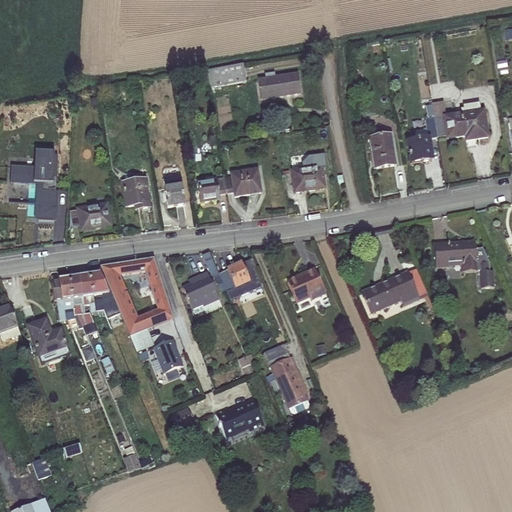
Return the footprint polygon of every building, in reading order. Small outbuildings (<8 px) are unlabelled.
[(243,65),(207,71),(210,88),(246,82),(243,65)] [(258,81),(261,101),(301,95),(298,74),(275,78),(274,74),(264,75),(265,80),(258,81)] [(434,120),(444,118),(447,137),(448,139),(465,136),(475,135),(476,140),(487,138),(483,111),(446,118),(444,105),(432,107),(434,120)] [(444,118),(434,120),(437,138),(447,137),(444,118)] [(434,120),(425,121),(426,131),(414,133),(416,142),(408,143),(411,164),(432,161),(429,140),(437,138),(434,120)] [(396,167),(391,136),(369,139),(374,170),(396,167)] [(59,173),(60,155),(41,154),(40,167),(13,165),(12,182),(39,184),(37,203),(41,204),(57,204),(59,179),(56,179),(56,173),(59,173)] [(324,189),(320,164),(314,165),(313,162),(312,159),(309,157),(301,158),(300,161),(299,164),(300,167),(293,168),(296,192),(324,189)] [(257,171),(231,176),(231,178),(224,179),(226,194),(234,193),(234,198),(260,194),(257,171)] [(125,176),(121,176),(126,209),(135,207),(140,206),(141,210),(141,213),(150,212),(144,174),(126,177),(125,176)] [(181,178),(163,181),(168,209),(185,206),(181,178)] [(226,194),(224,179),(197,183),(200,203),(220,200),(219,195),(226,194)] [(41,204),(40,220),(56,221),(57,204),(41,204)] [(81,226),(82,230),(110,225),(106,206),(70,212),(70,228),(81,226)] [(462,273),(476,272),(479,272),(480,290),(493,289),(492,272),(489,272),(488,264),(482,249),(475,249),(474,242),(434,245),(435,269),(449,268),(449,267),(449,264),(462,263),(462,267),(462,273)] [(219,278),(209,255),(203,258),(212,280),(215,279),(219,278)] [(112,295),(115,301),(119,311),(131,338),(173,320),(153,260),(126,264),(132,277),(144,275),(155,309),(139,315),(123,279),(117,265),(100,268),(112,295)] [(250,262),(242,265),(250,283),(252,289),(253,291),(261,288),(250,262)] [(117,265),(123,279),(132,277),(126,264),(117,265)] [(226,291),(229,299),(237,295),(235,290),(250,283),(242,265),(219,275),(220,277),(223,285),(226,291)] [(308,274),(288,283),(297,304),(310,297),(312,300),(325,294),(315,271),(315,270),(308,273),(308,274)] [(327,293),(316,270),(315,271),(325,294),(327,293)] [(417,270),(382,285),(383,287),(375,290),(375,288),(362,294),(371,314),(401,301),(404,308),(419,301),(418,298),(427,294),(417,270)] [(90,276),(96,314),(98,313),(97,304),(110,302),(115,301),(112,295),(109,295),(100,274),(90,276)] [(219,300),(207,274),(195,280),(197,284),(192,286),(183,290),(193,312),(194,311),(196,315),(205,311),(203,307),(219,300)] [(90,276),(79,277),(83,306),(90,305),(91,314),(93,314),(96,314),(90,276)] [(79,277),(69,279),(75,316),(78,316),(80,316),(85,315),(83,306),(79,277)] [(215,279),(218,287),(223,285),(220,277),(219,278),(215,279)] [(75,316),(69,279),(58,281),(59,283),(52,284),(54,303),(56,303),(59,323),(72,320),(72,317),(75,316)] [(250,283),(235,290),(237,295),(252,289),(250,283)] [(219,300),(203,307),(205,311),(206,315),(222,307),(219,300)] [(110,302),(114,313),(119,311),(115,301),(110,302)] [(0,339),(0,337),(0,333),(17,328),(9,307),(0,310),(0,339)] [(72,317),(72,320),(75,320),(79,329),(83,328),(82,327),(78,316),(75,316),(72,317)] [(40,363),(44,365),(67,357),(69,353),(61,331),(51,334),(46,321),(28,328),(40,363)] [(0,337),(0,339),(2,343),(20,337),(17,328),(0,333),(0,337)] [(174,339),(153,347),(163,373),(181,366),(175,347),(177,347),(174,339)] [(268,366),(288,358),(283,346),(263,354),(268,366)] [(90,349),(82,352),(86,363),(94,360),(90,349)] [(240,362),(243,368),(253,364),(255,363),(253,360),(250,361),(249,358),(240,362)] [(102,362),(108,374),(114,371),(109,359),(102,362)] [(289,410),(308,402),(304,395),(298,379),(300,378),(297,371),(291,359),(270,368),(289,410)] [(155,376),(161,375),(158,361),(151,363),(155,376)] [(253,364),(243,368),(244,372),(254,368),(253,364)] [(300,378),(298,379),(304,395),(307,394),(300,378)] [(253,401),(228,412),(229,413),(254,403),(253,401)] [(228,410),(215,415),(224,437),(249,426),(251,431),(264,426),(254,403),(229,413),(228,412),(228,410)] [(188,410),(174,416),(180,429),(194,423),(188,410)] [(174,416),(171,417),(177,430),(180,429),(174,416)] [(225,439),(248,430),(248,432),(251,431),(249,426),(224,437),(225,439)] [(117,437),(122,451),(132,447),(126,433),(117,437)] [(123,460),(129,474),(141,469),(135,455),(123,460)] [(151,456),(139,461),(141,468),(154,464),(151,456)] [(44,459),(31,464),(38,482),(50,477),(44,459)] [(49,511),(45,500),(14,511),(49,511)]
